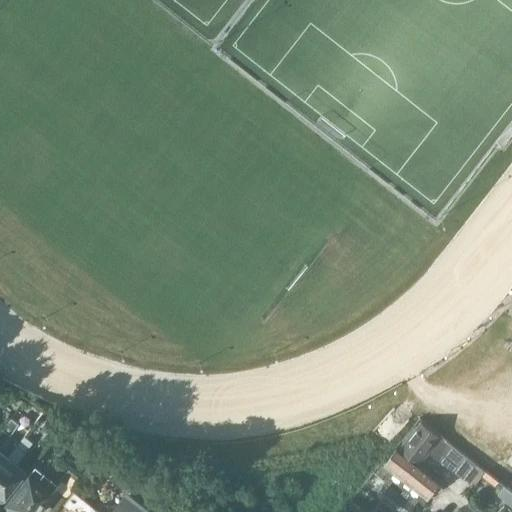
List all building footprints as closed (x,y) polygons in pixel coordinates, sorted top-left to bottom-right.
[(401,449),(421,464),(440,438),(421,423),(401,449)] [(0,432),(0,440),(3,443),(9,435),(3,429),(0,432)] [(7,459),(0,467),(0,493),(0,494),(5,498),(25,473),(15,465),(31,443),(24,437),(7,459)] [(482,470),(451,447),(441,461),(471,484),(482,470)] [(441,484),(397,450),(385,464),(429,499),(441,484)] [(55,487),(66,495),(79,479),(68,471),(55,487)] [(28,476),(16,490),(17,491),(7,503),(9,505),(9,509),(12,511),(38,511),(46,502),(45,501),(51,493),(40,484),(39,485),(28,476)] [(179,511),(137,479),(111,511),(179,511)] [(390,487),(382,497),(401,511),(410,511),(415,506),(390,487)] [(70,508),(67,511),(100,511),(74,490),(64,503),(70,508)]
